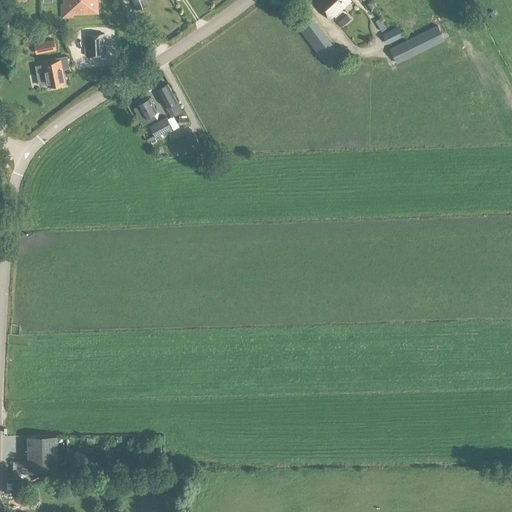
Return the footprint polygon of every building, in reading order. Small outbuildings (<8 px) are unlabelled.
[(85,12),(97,11),(96,0),(70,0),(71,10),(80,10),(80,8),(85,8),(85,12)] [(315,0),(330,17),(350,0),(315,0)] [(370,1),(365,5),(370,11),(375,7),(370,1)] [(312,15),(297,26),(328,67),(343,55),(312,15)] [(380,17),(375,20),(381,31),(387,28),(380,17)] [(365,25),(352,32),(354,37),(368,29),(365,25)] [(403,36),(398,26),(382,33),(387,43),(403,36)] [(444,39),(437,26),(389,50),(396,64),(444,39)] [(370,50),(365,43),(373,38),(367,31),(351,44),(362,57),(370,50)] [(104,34),(87,35),(88,57),(105,56),(104,34)] [(54,38),(52,39),(39,41),(34,43),(36,53),(56,49),(54,38)] [(141,40),(125,46),(129,56),(145,50),(141,40)] [(44,65),(36,66),(40,88),(48,86),(67,83),(64,69),(71,68),(68,55),(57,57),(57,59),(43,62),(44,65)] [(387,62),(376,65),(378,70),(389,68),(387,62)] [(108,73),(98,75),(100,83),(109,80),(108,74),(108,73)] [(167,105),(176,100),(167,84),(157,89),(166,106),(167,105)] [(139,106),(135,108),(144,125),(148,123),(148,122),(155,118),(153,113),(156,111),(149,98),(138,104),(139,106)] [(166,117),(150,126),(154,132),(157,136),(172,128),(166,117)] [(181,157),(201,147),(194,133),(174,143),(180,157),(181,157)] [(171,155),(175,162),(180,159),(176,152),(171,155)] [(27,435),(27,461),(28,474),(40,474),(40,469),(58,468),(57,435),(27,435)] [(13,473),(8,473),(8,481),(19,481),(19,474),(28,474),(27,461),(13,461),(13,473)]
